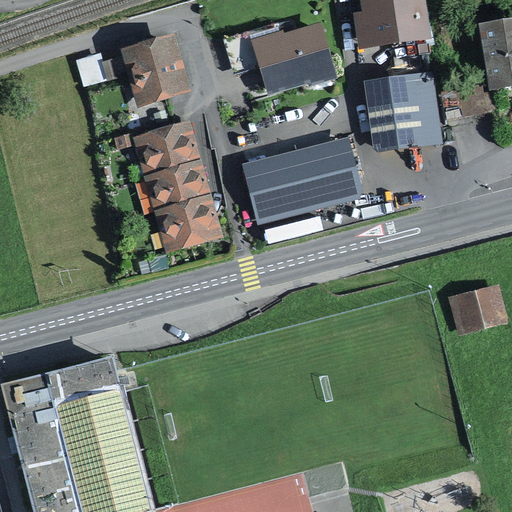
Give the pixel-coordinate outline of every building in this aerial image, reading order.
[(362,44),(391,40),(394,62),(427,57),(417,0),(370,0),(368,0),(371,16),(358,18),(362,44)] [(511,30),(484,36),(494,86),(511,82),(511,30)] [(316,76),(314,68),(328,64),(318,31),(258,49),(270,90),(316,76)] [(170,124),(162,96),(183,90),(170,43),(129,55),(137,81),(122,86),(128,105),(135,103),(142,131),(170,124)] [(83,84),(108,80),(104,53),(79,57),(83,84)] [(110,78),(128,74),(124,54),(106,58),(110,78)] [(377,148),(438,139),(427,57),(394,62),(397,84),(368,88),(377,148)] [(441,94),(446,121),(487,114),(482,87),(441,94)] [(141,162),(148,166),(152,177),(194,165),(184,130),(142,143),(145,154),(141,162)] [(357,194),(345,145),(248,170),(261,219),(357,194)] [(151,196),(158,201),(162,212),(204,200),(194,165),(152,177),(155,189),(151,196)] [(172,246),(214,234),(204,200),(162,212),(165,223),(161,231),(168,234),(172,246)] [(452,303),(459,331),(506,320),(498,291),(452,303)] [(149,511),(150,510),(111,361),(4,388),(36,511),(149,511)]
